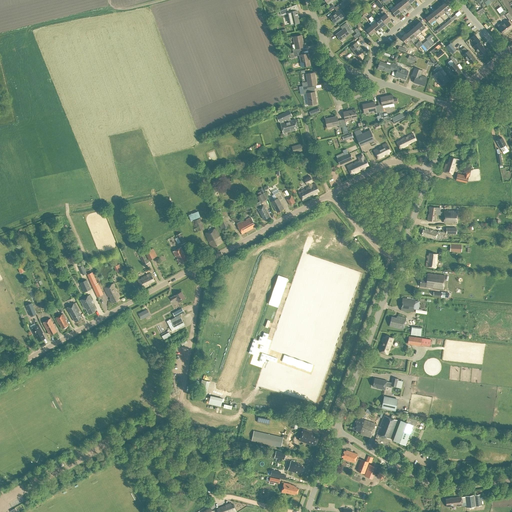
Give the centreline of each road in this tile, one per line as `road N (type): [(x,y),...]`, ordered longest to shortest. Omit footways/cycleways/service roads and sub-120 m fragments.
road 1 (residential): [(0,505),(175,407),(198,291),(191,268)]
road 2 (tertiary): [(0,373),(191,268)]
road 3 (track): [(175,407),(170,488),(290,511)]
road 4 (unclassified): [(511,480),(427,484),(337,428)]
road 5 (tertiary): [(337,428),(395,267)]
road 6 (tertiary): [(191,268),(329,193)]
road 7 (residential): [(385,84),(336,102),(316,51),(322,37)]
